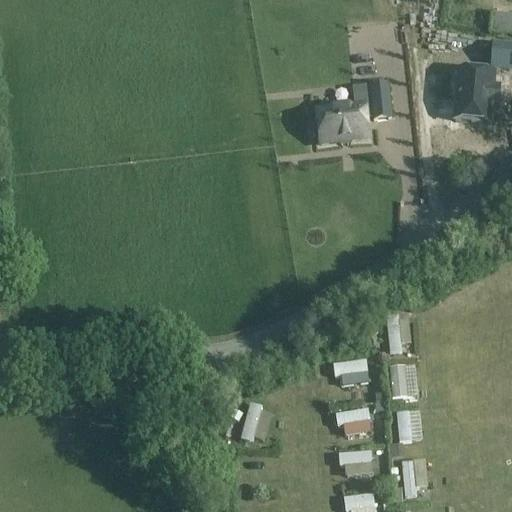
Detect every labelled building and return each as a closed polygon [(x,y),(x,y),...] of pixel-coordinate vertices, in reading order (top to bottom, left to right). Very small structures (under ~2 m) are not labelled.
[(511,45),(495,44),(490,71),(511,73),(511,45)] [(493,88),(494,76),(460,73),(455,123),(490,126),(491,112),(498,112),(500,88),(493,88)] [(321,147),(367,142),(365,118),(373,117),(373,123),(391,121),(388,88),(354,92),(356,109),(317,113),(321,147)] [(393,331),(394,364),(416,363),(414,330),(393,331)] [(370,385),(350,387),(352,412),(372,411),(370,385)] [(403,385),(403,402),(414,402),(415,386),(403,385)] [(376,406),(382,406),(385,406),(384,397),(375,398),(376,406)] [(382,406),(376,406),(375,407),(375,415),(383,415),(382,406)] [(238,424),(242,417),(234,412),(230,420),(238,424)] [(370,425),(342,426),(343,448),(371,447),(370,425)] [(388,448),(389,460),(404,459),(402,446),(388,448)] [(378,467),(344,468),(345,482),(357,481),(357,492),(379,491),(378,467)] [(243,471),(242,499),(260,500),(261,471),(243,471)] [(403,505),(401,491),(392,492),(393,506),(403,505)] [(234,492),(224,493),(226,501),(235,500),(234,492)]
